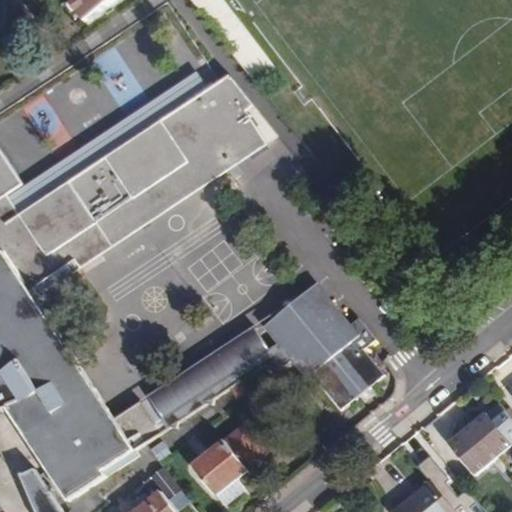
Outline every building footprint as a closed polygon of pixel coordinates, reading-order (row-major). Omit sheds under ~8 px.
[(74,0),(88,20),(119,0),(74,0)] [(277,75),(219,0),(194,0),(261,87),(277,75)] [(12,410),(71,503),(141,456),(138,452),(164,435),(143,403),(117,420),(37,298),(72,274),(67,268),(77,261),(82,269),(267,140),(249,115),(251,114),(247,108),(254,103),(227,73),(25,212),(13,194),(25,186),(0,149),(0,398),(7,412),(12,410)] [(353,326),(319,285),(267,328),(280,345),(310,380),(317,374),(325,383),(322,386),(343,412),(351,405),(349,403),(355,397),(369,384),(370,385),(377,380),(379,383),(387,376),(366,351),(378,341),(361,320),(353,326)] [(151,398),(172,430),(267,367),(281,371),(295,362),(280,345),(272,350),(257,328),(151,398)] [(511,447),(511,442),(489,415),(452,445),(478,476),(511,447)] [(269,455),(246,427),(195,468),(217,496),(218,495),(238,479),(269,455)] [(65,511),(38,470),(23,476),(38,511),(65,511)] [(247,491),(238,479),(218,495),(228,507),(247,491)] [(455,511),(433,484),(398,511),(455,511)] [(179,511),(164,493),(139,511),(179,511)]
